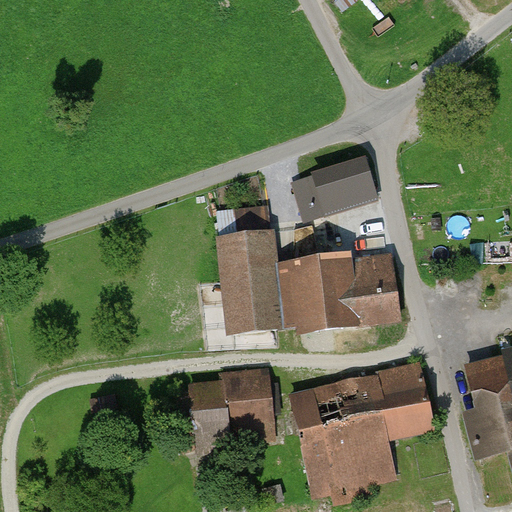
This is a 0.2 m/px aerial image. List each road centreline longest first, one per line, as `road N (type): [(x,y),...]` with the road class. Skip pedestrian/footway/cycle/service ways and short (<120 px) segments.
road 1 (track): [(18,511),(14,463),(22,424),(50,389),(277,363),(365,366),(431,346),(511,338)]
road 2 (unclassified): [(0,252),(374,122),(511,23)]
road 3 (track): [(473,511),(374,122)]
road 4 (track): [(308,0),(374,122)]
